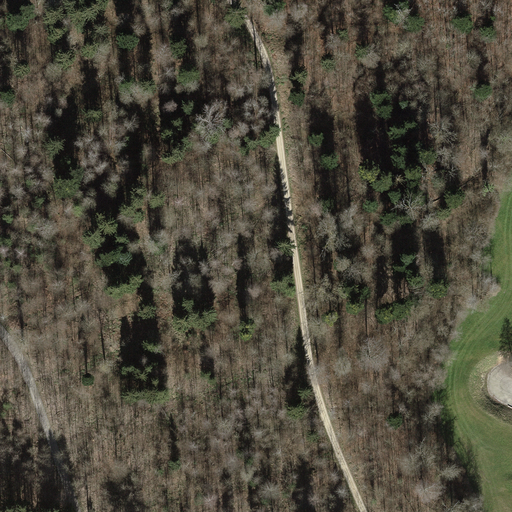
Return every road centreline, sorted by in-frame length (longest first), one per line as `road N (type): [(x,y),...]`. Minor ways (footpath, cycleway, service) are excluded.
road 1 (track): [(232,0),(267,64),(314,394),(362,511)]
road 2 (track): [(76,511),(34,386),(0,327)]
